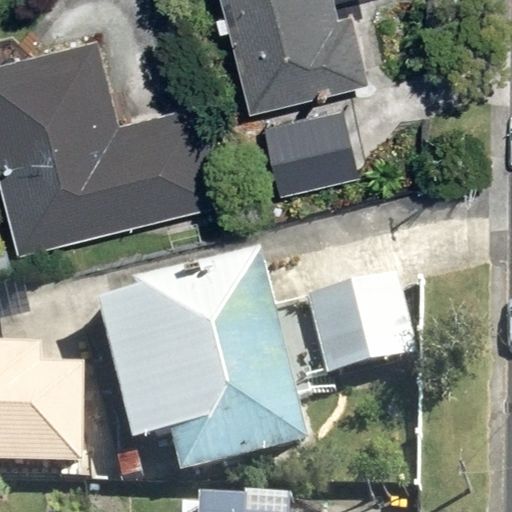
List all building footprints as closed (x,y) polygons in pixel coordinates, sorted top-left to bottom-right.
[(232,0),(258,105),(376,77),(358,0),(232,0)] [(125,124),(105,33),(0,56),(0,153),(21,250),(229,204),(214,135),(193,139),(186,111),(125,124)] [(290,194),(351,175),(360,204),(407,189),(395,150),(359,161),(339,97),(267,119),(290,194)] [(182,444),(192,485),(314,455),(268,266),(109,304),(145,453),(182,444)] [(320,309),(336,380),(421,361),(404,289),(320,309)] [(0,465),(83,469),(87,368),(48,366),(49,353),(0,351),(0,465)]
